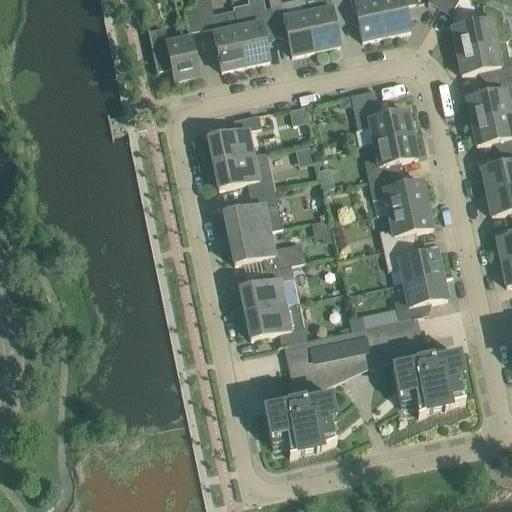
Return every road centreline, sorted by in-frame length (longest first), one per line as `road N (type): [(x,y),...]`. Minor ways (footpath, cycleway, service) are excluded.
road 1 (residential): [(246,476),(178,129),(200,112),(404,69),(421,75),(435,94),(504,445)]
road 2 (residential): [(504,445),(271,495),(246,476)]
road 3 (residential): [(0,300),(11,349),(11,402),(0,432)]
